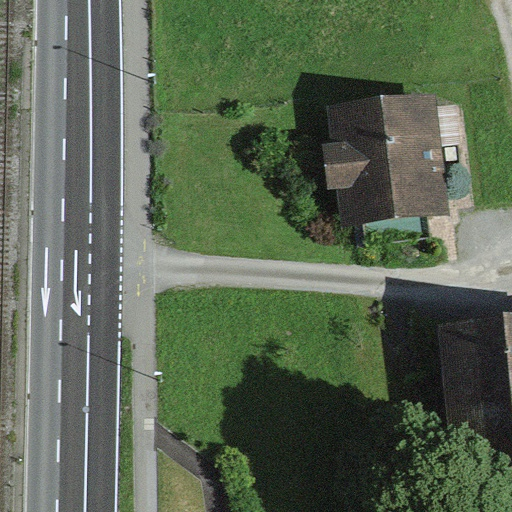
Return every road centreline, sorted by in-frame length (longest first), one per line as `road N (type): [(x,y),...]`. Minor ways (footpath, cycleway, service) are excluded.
road 1 (residential): [(511,270),(444,278),(77,264)]
road 2 (primary): [(77,264),(77,0)]
road 3 (primary): [(65,511),(77,264)]
